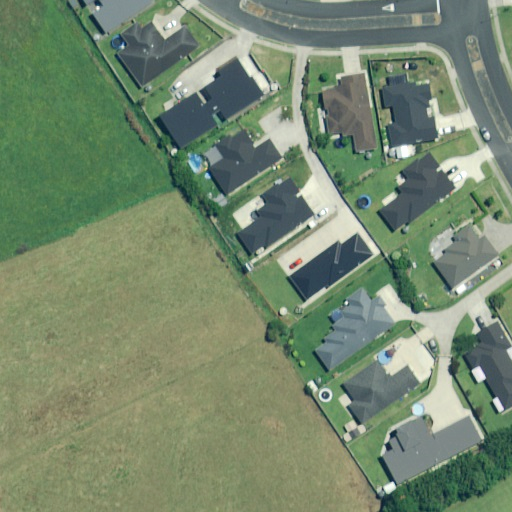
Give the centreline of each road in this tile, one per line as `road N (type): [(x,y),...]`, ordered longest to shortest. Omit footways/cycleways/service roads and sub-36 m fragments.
road 1 (residential): [(452,28),(314,37),(248,23),(207,0)]
road 2 (residential): [(274,0),(331,9),(450,2)]
road 3 (residential): [(511,171),(469,85),(452,28)]
